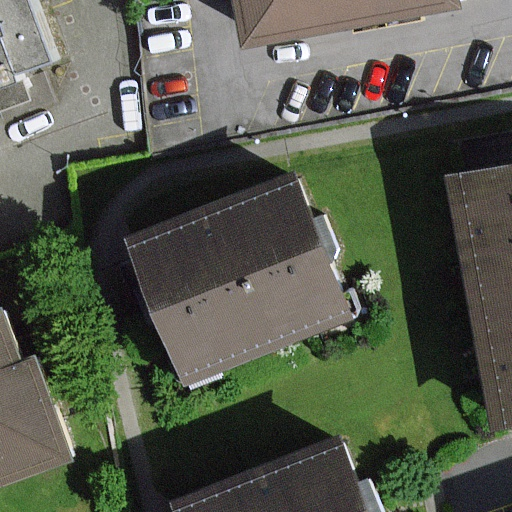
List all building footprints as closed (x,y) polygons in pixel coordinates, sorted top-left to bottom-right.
[(0,0),(0,106),(24,98),(12,65),(57,48),(38,0),(0,0)] [(241,0),(250,45),(487,1),(486,0),(241,0)] [(511,170),(457,181),(501,425),(511,423),(511,170)] [(291,188),(136,250),(186,375),(341,313),(291,188)] [(0,481),(66,457),(32,363),(14,369),(0,330),(0,481)] [(359,511),(337,453),(182,511),(181,511),(359,511)]
